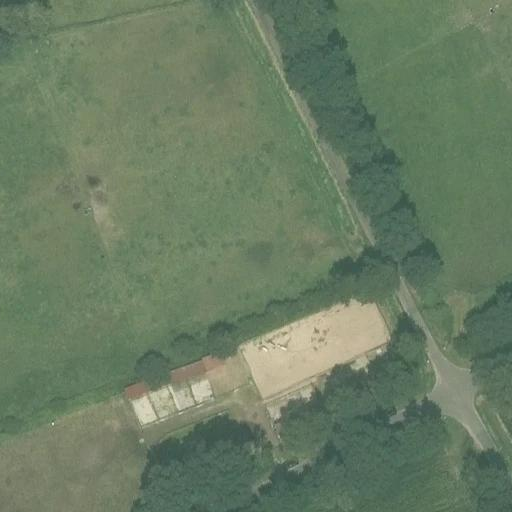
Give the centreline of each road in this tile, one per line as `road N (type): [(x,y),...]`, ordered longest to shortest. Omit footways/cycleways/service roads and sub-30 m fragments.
road 1 (residential): [(265,0),(444,390)]
road 2 (residential): [(444,390),(216,511)]
road 3 (residential): [(444,390),(511,507)]
